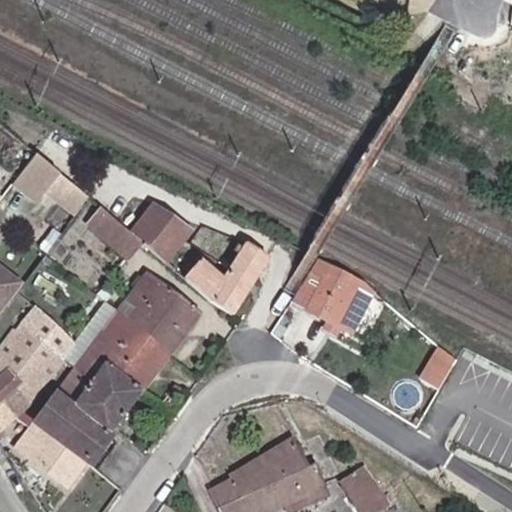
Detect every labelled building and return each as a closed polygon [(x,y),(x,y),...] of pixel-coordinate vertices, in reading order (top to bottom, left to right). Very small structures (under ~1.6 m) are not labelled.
[(37,204),(49,192),(73,216),(92,198),(44,151),(14,182),(37,204)] [(148,233),(142,228),(99,190),(79,218),(128,260),(148,233)] [(156,212),(187,237),(201,220),(170,195),(156,212)] [(187,237),(156,212),(142,228),(148,233),(165,247),(174,254),(187,237)] [(197,273),(240,310),(277,256),(254,241),(229,273),(210,257),(197,273)] [(328,263),(327,262),(322,270),(319,274),(334,281),(317,316),(361,337),(382,294),(360,277),(338,266),(328,263)] [(0,318),(27,282),(0,263),(0,318)] [(125,308),(176,351),(208,311),(157,272),(125,308)] [(110,360),(146,390),(176,351),(125,308),(85,360),(100,371),(102,369),(110,360)] [(71,349),(79,354),(85,345),(51,315),(41,326),(34,321),(27,328),(23,324),(0,349),(0,356),(22,379),(31,385),(37,390),(71,349)] [(438,345),(420,377),(441,388),(458,356),(438,345)] [(18,385),(7,399),(11,402),(18,407),(28,414),(79,354),(71,349),(37,390),(31,385),(22,379),(18,385)] [(85,360),(36,422),(40,423),(46,425),(66,441),(91,460),(146,390),(110,360),(102,369),(100,371),(85,360)] [(11,402),(7,399),(0,406),(0,421),(10,436),(28,414),(18,407),(11,402)] [(40,423),(36,422),(22,440),(37,453),(33,458),(72,485),(91,460),(66,441),(46,425),(40,423)] [(330,471),(325,460),(309,464),(305,456),(295,435),(212,476),(231,511),(233,511),(286,486),(293,495),(311,486),(311,481),(330,471)] [(309,464),(325,460),(320,450),(305,456),(309,464)] [(379,511),(385,509),(367,469),(350,479),(367,511),(379,511)]
